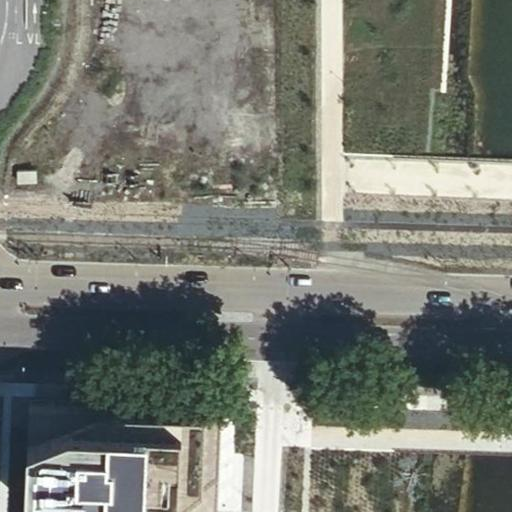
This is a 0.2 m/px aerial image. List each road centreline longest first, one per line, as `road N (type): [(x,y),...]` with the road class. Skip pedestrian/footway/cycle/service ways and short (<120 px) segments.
road 1 (secondary): [(0,329),(511,347)]
road 2 (secondary): [(511,287),(0,273)]
